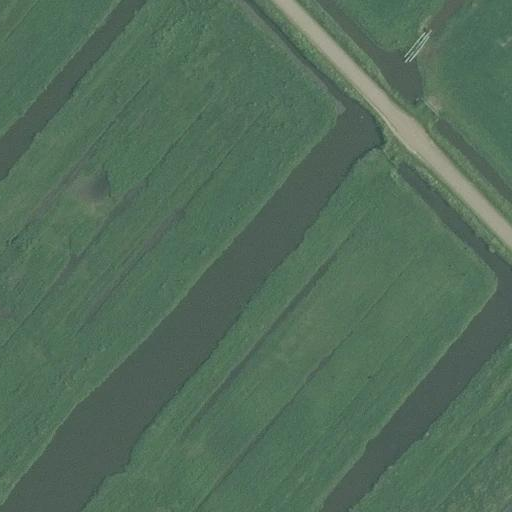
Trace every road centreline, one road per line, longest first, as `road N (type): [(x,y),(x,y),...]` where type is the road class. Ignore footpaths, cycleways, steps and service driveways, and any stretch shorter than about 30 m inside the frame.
road 1 (tertiary): [(511,238),(283,0)]
road 2 (track): [(511,48),(412,140)]
